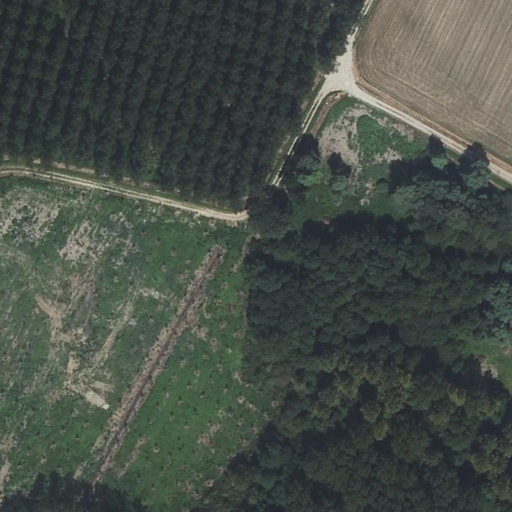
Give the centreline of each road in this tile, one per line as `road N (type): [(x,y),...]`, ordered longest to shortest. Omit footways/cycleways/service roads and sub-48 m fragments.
road 1 (track): [(333,79),(274,187),(247,213),(223,215),(0,170)]
road 2 (track): [(333,79),(511,179)]
